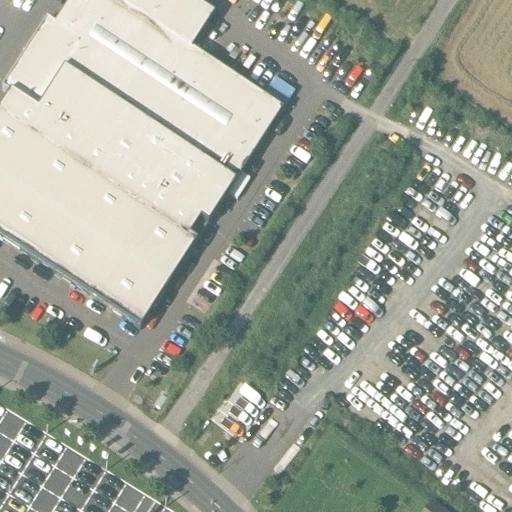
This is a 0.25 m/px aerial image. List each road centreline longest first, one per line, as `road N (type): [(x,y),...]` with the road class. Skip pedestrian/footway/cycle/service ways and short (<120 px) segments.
road 1 (track): [(154,451),(448,0)]
road 2 (tertiary): [(0,359),(154,451),(221,511)]
